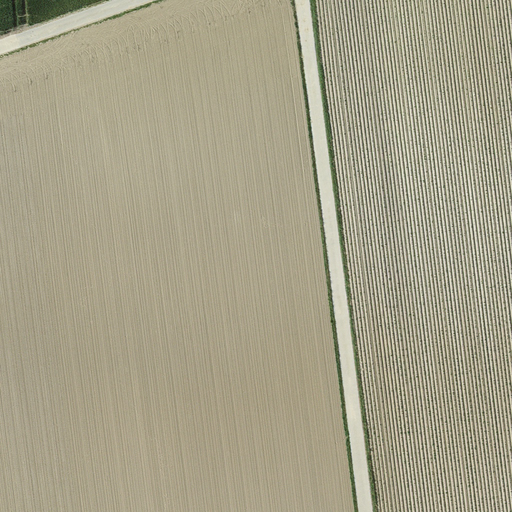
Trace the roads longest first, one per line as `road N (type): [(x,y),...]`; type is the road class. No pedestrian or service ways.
road 1 (track): [(300,0),(363,511)]
road 2 (track): [(131,0),(0,46)]
